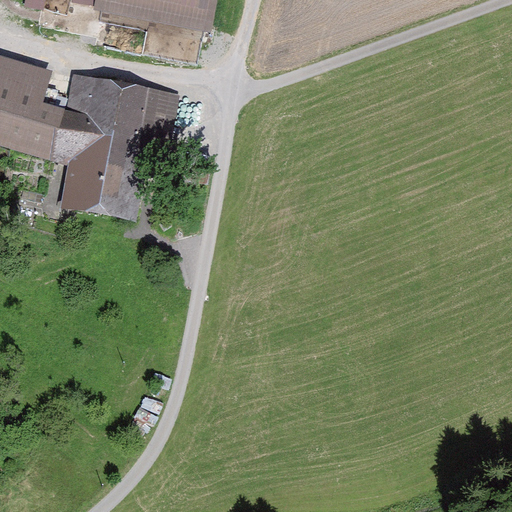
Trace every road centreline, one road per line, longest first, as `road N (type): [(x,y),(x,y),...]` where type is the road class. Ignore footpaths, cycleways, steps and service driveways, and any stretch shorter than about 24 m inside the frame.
road 1 (unclassified): [(241,53),(177,392),(153,449),(97,511)]
road 2 (track): [(510,0),(234,97)]
